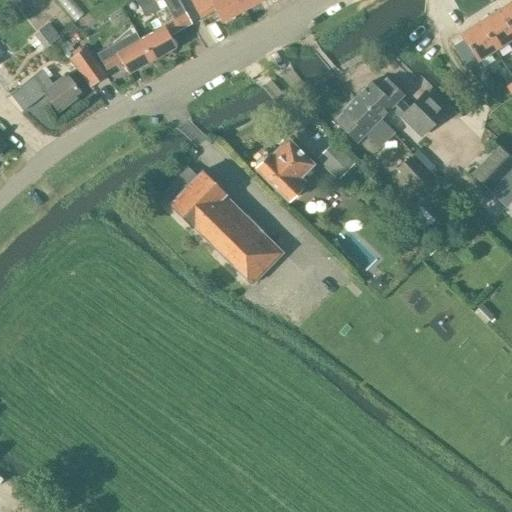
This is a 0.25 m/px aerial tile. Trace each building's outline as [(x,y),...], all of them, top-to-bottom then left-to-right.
[(163,28),(140,40),(151,61),(175,48),(168,35),(191,23),(180,4),(177,0),(162,0),(169,11),(174,21),(162,27),(163,28)] [(189,0),(200,18),(214,11),(220,23),(223,22),(244,10),(238,0),(189,0)] [(238,0),(244,10),(262,0),(238,0)] [(511,0),(497,11),(511,33),(511,0)] [(511,39),(511,33),(497,11),(479,23),(496,49),(511,39)] [(479,23),(460,35),(463,40),(474,57),(477,61),(496,49),(479,23)] [(49,24),(37,34),(48,47),(59,38),(49,24)] [(140,40),(138,36),(136,33),(97,54),(106,70),(120,62),(127,74),(151,61),(140,40)] [(103,76),(84,50),(71,60),(90,86),(103,76)] [(41,71),(10,94),(22,111),(44,95),(57,113),(81,95),(66,75),(52,85),(41,71)] [(356,97),(379,119),(392,106),(406,119),(410,115),(426,131),(447,110),(426,91),(406,111),(396,101),(401,96),(384,78),(375,88),(369,83),(356,97)] [(379,119),(356,97),(342,110),(344,113),(335,122),(355,142),(365,133),(379,119)] [(256,168),(254,170),(287,202),(302,187),(301,186),(305,182),(300,177),(313,164),(287,139),(282,143),(281,142),(266,157),(260,157),(255,162),(256,168)] [(334,142),(317,159),(357,199),(374,182),(334,142)] [(506,175),(511,168),(511,159),(497,146),(470,175),(490,193),(506,175)] [(396,170),(414,189),(428,176),(418,166),(421,163),(412,154),(396,170)] [(187,167),(159,195),(169,205),(197,176),(187,167)] [(197,176),(169,205),(193,228),(251,285),(282,253),(274,245),(275,245),(260,231),(246,217),(224,196),(225,196),(201,172),(197,176)] [(438,220),(427,231),(439,241),(449,230),(438,220)] [(377,278),(371,284),(380,294),(390,285),(384,279),(377,278)] [(494,317),(481,304),(474,312),(486,324),(494,317)] [(26,511),(51,511),(35,500),(26,511)]
